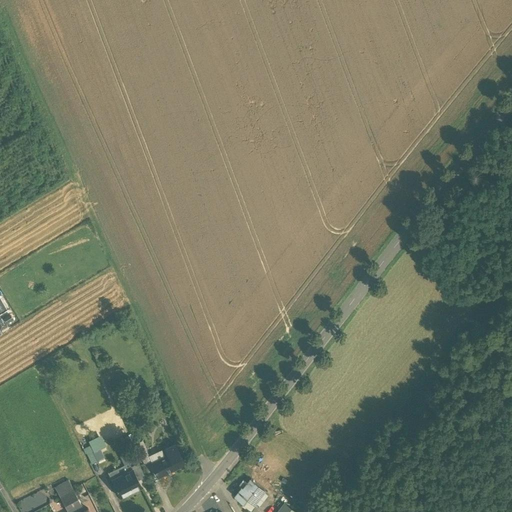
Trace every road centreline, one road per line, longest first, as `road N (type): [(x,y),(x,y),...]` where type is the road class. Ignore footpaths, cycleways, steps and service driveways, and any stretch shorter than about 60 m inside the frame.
road 1 (secondary): [(511,113),(177,511)]
road 2 (track): [(214,473),(167,385),(3,0)]
